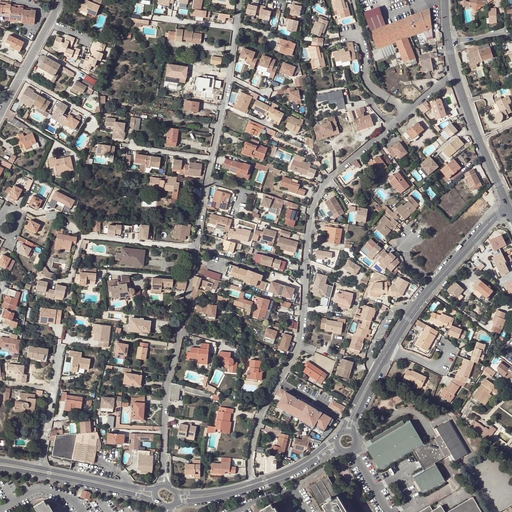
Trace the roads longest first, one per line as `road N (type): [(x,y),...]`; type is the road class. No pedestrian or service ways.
road 1 (residential): [(165,484),(166,384),(239,0)]
road 2 (residential): [(251,482),(255,427),(301,335),(316,197),(406,111)]
road 3 (unknown): [(68,280),(84,235),(195,247)]
road 4 (tertiary): [(0,468),(156,499)]
road 5 (tertiary): [(453,71),(507,210)]
road 6 (residential): [(406,111),(366,81),(352,0)]
road 7 (tertiary): [(0,115),(60,0)]
road 8 (tertiary): [(155,488),(37,467)]
